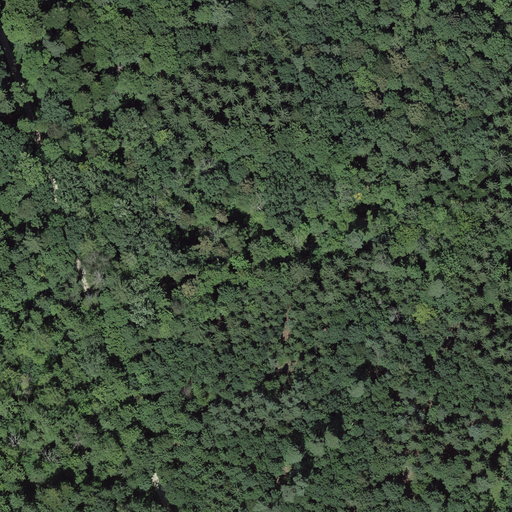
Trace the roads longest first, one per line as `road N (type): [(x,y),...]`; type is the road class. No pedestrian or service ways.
road 1 (track): [(0,28),(167,511)]
road 2 (track): [(356,0),(511,79)]
